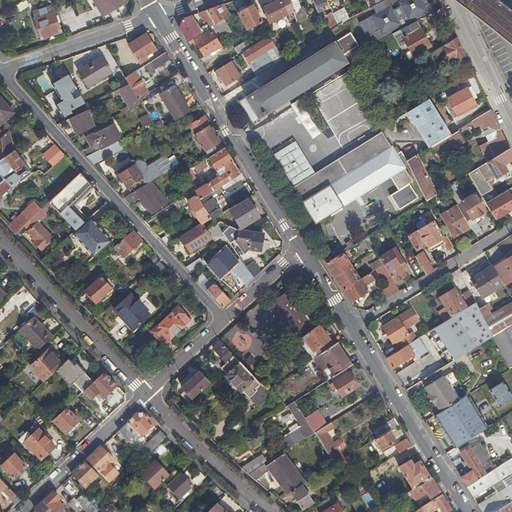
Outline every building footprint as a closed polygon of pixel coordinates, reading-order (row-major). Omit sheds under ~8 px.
[(123,4),(120,0),(97,0),(106,14),(123,4)] [(298,21),(295,11),(291,0),(278,0),(263,8),(272,23),(286,16),(290,24),(298,21)] [(291,0),(295,11),(311,2),(309,0),(291,0)] [(330,3),(328,0),(314,0),(320,13),(326,10),(325,5),(330,3)] [(357,25),(370,47),(401,31),(418,21),(423,19),(420,14),(418,9),(423,6),(427,4),(424,0),(401,0),(402,1),(397,3),(399,7),(391,11),(389,7),(385,9),(383,5),(372,11),(375,15),(357,25)] [(366,0),(369,9),(371,8),(382,2),(385,0),(375,0),(366,0)] [(56,5),(62,21),(76,16),(71,1),(56,5)] [(382,2),(371,8),(372,11),(383,5),(382,2)] [(225,3),(201,12),(211,28),(225,19),(226,18),(224,14),(229,11),(225,3)] [(248,30),(264,21),(255,4),(238,12),(248,30)] [(42,39),(62,32),(54,8),(48,10),(46,6),(39,9),(41,13),(35,15),(36,18),(35,20),(42,39)] [(346,9),(333,12),(338,24),(342,22),(343,23),(350,19),(346,9)] [(430,24),(446,16),(442,9),(426,17),(430,24)] [(180,27),(189,41),(194,38),(204,32),(199,24),(201,22),(200,20),(202,18),(199,12),(185,17),(180,27)] [(338,24),(333,12),(328,14),(330,19),(331,21),(335,27),(338,24)] [(212,30),(215,34),(220,32),(224,38),(234,32),(225,19),(211,28),(212,30)] [(326,24),(329,30),(335,27),(331,21),(326,24)] [(418,21),(401,31),(415,56),(432,47),(418,21)] [(326,24),(321,27),(325,33),(329,30),(326,24)] [(189,41),(192,46),(197,42),(206,56),(222,46),(215,34),(212,30),(196,40),(194,38),(189,41)] [(351,33),(348,35),(355,49),(359,46),(351,33)] [(158,50),(147,34),(131,43),(143,62),(151,56),(150,54),(158,50)] [(250,61),(276,45),(270,34),(251,46),(244,51),(250,61)] [(355,49),(348,35),(242,103),(255,124),(348,64),(343,57),(355,49)] [(451,62),(465,56),(456,38),(433,52),(436,58),(445,52),(451,62)] [(302,39),(293,44),(297,50),(305,45),(302,39)] [(235,47),(240,53),(244,51),(251,46),(247,40),(235,47)] [(151,71),(171,59),(166,52),(147,63),(151,71)] [(89,85),(113,71),(103,56),(80,71),(89,85)] [(238,70),(232,61),(217,70),(226,84),(234,79),(233,77),(237,75),(235,72),(238,70)] [(128,75),(137,69),(133,63),(124,69),(128,75)] [(127,76),(131,83),(140,98),(151,92),(137,69),(128,75),(127,76)] [(80,105),(87,102),(69,71),(52,81),(62,97),(56,101),(64,115),(73,111),(72,109),(80,105)] [(131,83),(121,88),(132,106),(142,101),(140,98),(131,83)] [(161,94),(166,101),(180,92),(176,85),(161,94)] [(466,112),(477,106),(466,87),(450,98),(453,105),(460,101),(462,104),(465,111),(466,112)] [(177,119),(192,110),(180,92),(166,101),(177,119)] [(0,98),(0,125),(16,110),(2,97),(0,98)] [(408,112),(430,147),(431,146),(440,140),(448,136),(427,100),(408,112)] [(458,116),(465,111),(462,104),(454,109),(458,116)] [(74,125),(78,133),(96,124),(88,107),(68,117),(72,126),(74,125)] [(485,133),(498,124),(491,110),(472,121),(475,127),(480,124),(485,133)] [(141,117),(145,125),(154,120),(151,115),(149,113),(141,117)] [(206,150),(222,140),(206,114),(190,124),(206,150)] [(100,149),(120,138),(112,124),(106,127),(105,128),(86,138),(92,147),(93,149),(99,146),(100,149)] [(479,147),(488,162),(510,149),(498,124),(485,133),(488,141),(479,147)] [(15,125),(2,137),(2,151),(16,170),(26,162),(16,148),(15,125)] [(464,139),(458,130),(448,136),(440,140),(431,146),(439,157),(465,142),(464,139)] [(381,132),(311,175),(322,193),(392,149),(381,132)] [(100,149),(87,156),(94,164),(125,146),(120,138),(100,149)] [(273,152),(284,169),(301,159),(290,141),(273,152)] [(62,155),(53,145),(42,155),(52,165),(62,155)] [(99,146),(93,149),(92,147),(83,151),(87,156),(100,149),(99,146)] [(209,194),(243,174),(226,147),(210,157),(217,169),(216,172),(219,176),(198,190),(203,198),(209,194)] [(411,166),(408,160),(401,150),(395,154),(392,149),(322,193),(305,203),(316,223),(330,214),(341,207),(392,175),(401,190),(409,185),(411,184),(403,171),(411,166)] [(468,175),(483,199),(495,192),(488,181),(496,176),(497,178),(508,171),(505,165),(511,160),(511,152),(510,149),(488,162),(468,175)] [(32,170),(26,162),(16,170),(2,151),(0,152),(0,156),(2,159),(0,159),(0,170),(5,178),(0,181),(0,195),(0,196),(18,181),(32,170)] [(411,166),(427,200),(438,193),(419,153),(408,160),(411,166)] [(305,203),(322,193),(311,175),(301,159),(284,169),(305,203)] [(206,160),(196,166),(200,172),(209,166),(206,160)] [(122,172),(134,191),(152,180),(173,168),(169,162),(144,177),(136,163),(122,172)] [(183,167),(186,172),(192,168),(194,167),(191,162),(183,167)] [(191,181),(194,186),(200,182),(192,168),(186,172),(189,177),(191,181)] [(93,184),(82,172),(80,174),(51,201),(56,206),(69,221),(77,230),(90,218),(74,201),(93,184)] [(134,191),(124,197),(130,204),(141,197),(145,202),(150,206),(155,212),(170,201),(161,190),(161,191),(152,180),(134,191)] [(197,191),(194,186),(191,181),(189,183),(186,185),(191,195),(197,191)] [(454,183),(447,188),(458,205),(468,222),(485,210),(475,193),(464,200),(454,183)] [(417,198),(409,185),(401,190),(390,197),(398,210),(417,198)] [(205,224),(215,218),(216,217),(203,198),(198,190),(197,191),(191,195),(177,203),(180,208),(191,202),(205,224)] [(216,217),(222,214),(209,194),(203,198),(216,217)] [(261,215),(250,197),(232,208),(243,225),(261,215)] [(34,201),(9,225),(17,233),(26,224),(42,209),(34,201)] [(42,209),(26,224),(31,229),(30,230),(36,237),(38,238),(35,241),(43,249),(55,237),(40,221),(56,206),(51,201),(42,209)] [(436,218),(449,240),(470,227),(468,222),(458,205),(436,218)] [(343,210),(341,207),(330,214),(332,217),(343,210)] [(113,239),(92,216),(90,218),(77,230),(74,232),(95,255),(113,239)] [(71,235),(74,232),(77,230),(69,221),(63,226),(71,235)] [(430,252),(444,244),(445,243),(432,221),(408,236),(417,250),(426,245),(430,252)] [(204,224),(182,237),(193,253),(213,240),(216,243),(223,239),(215,226),(208,230),(204,224)] [(143,239),(134,229),(115,246),(124,256),(130,251),(135,256),(145,246),(141,242),(143,239)] [(265,232),(241,229),(240,229),(239,237),(236,239),(245,252),(250,248),(263,250),(265,232)] [(95,255),(74,232),(71,235),(68,237),(90,260),(95,255)] [(173,242),(167,234),(161,238),(168,245),(173,242)] [(372,235),(368,238),(373,246),(374,248),(378,246),(372,235)] [(448,252),(454,249),(449,240),(445,243),(444,244),(448,252)] [(236,263),(249,283),(255,278),(248,268),(232,243),(222,252),(222,250),(212,259),(210,259),(208,261),(222,276),(236,263)] [(115,246),(112,249),(121,259),(124,256),(115,246)] [(327,263),(335,258),(329,250),(322,254),(327,263)] [(393,278),(394,280),(405,273),(391,250),(379,257),(384,264),(393,278)] [(414,255),(426,274),(434,270),(422,250),(414,255)] [(344,253),(335,258),(327,263),(335,276),(352,266),(344,253)] [(504,283),(504,284),(511,279),(511,254),(507,258),(506,256),(492,264),(504,283)] [(202,259),(188,267),(192,272),(206,264),(202,259)] [(483,296),(504,283),(492,264),(491,261),(477,269),(479,273),(472,278),(483,296)] [(248,268),(255,278),(262,272),(256,263),(248,268)] [(352,266),(335,276),(343,288),(360,278),(352,266)] [(360,278),(364,285),(374,280),(369,272),(360,278)] [(99,299),(112,287),(102,275),(87,288),(89,290),(87,291),(92,297),(93,296),(93,297),(97,301),(99,299)] [(224,307),(231,300),(216,283),(213,286),(205,277),(201,281),(224,307)] [(343,288),(351,301),(354,299),(357,305),(361,303),(358,300),(363,298),(361,295),(368,291),(364,285),(360,278),(343,288)] [(385,300),(400,290),(394,280),(393,278),(377,288),(385,300)] [(300,339),(321,323),(293,287),(271,304),(299,340),(300,339)] [(453,317),(476,302),(470,290),(460,296),(455,288),(440,297),(453,317)] [(486,304),(479,308),(484,318),(511,301),(511,296),(510,292),(487,305),(486,304)] [(134,327),(149,313),(130,293),(114,308),(122,316),(123,315),(134,327)] [(93,297),(91,299),(97,306),(102,302),(99,299),(97,301),(93,297)] [(511,301),(484,318),(493,336),(505,330),(511,325),(511,301)] [(484,318),(479,308),(476,302),(453,317),(444,323),(419,338),(398,352),(387,359),(393,368),(436,341),(443,352),(417,368),(424,380),(493,336),(484,318)] [(192,320),(178,305),(151,331),(164,346),(192,320)] [(22,324),(33,314),(27,307),(16,317),(22,324)] [(382,326),(398,352),(419,338),(415,332),(410,336),(405,329),(418,320),(411,309),(382,326)] [(54,335),(35,315),(17,332),(27,343),(30,340),(39,349),(54,335)] [(316,358),(336,344),(321,323),(300,339),(314,359),(316,358)] [(511,342),(505,330),(493,336),(509,370),(511,367),(511,342)] [(218,353),(226,362),(234,354),(222,342),(216,347),(220,351),(218,353)] [(316,358),(330,379),(332,378),(347,368),(353,364),(339,342),(336,344),(316,358)] [(31,366),(44,380),(55,370),(62,363),(58,357),(60,355),(52,346),(31,366)] [(234,354),(226,362),(224,364),(221,366),(228,373),(225,375),(241,392),(243,390),(261,409),(274,397),(272,395),(257,378),(253,374),(234,354)] [(86,388),(94,380),(76,362),(74,364),(68,357),(62,363),(55,370),(78,395),(86,388)] [(215,364),(219,369),(221,366),(224,364),(220,359),(215,364)] [(347,368),(332,378),(343,396),(359,386),(357,382),(359,381),(355,377),(353,378),(347,368)] [(181,386),(192,397),(209,381),(208,379),(198,369),(181,386)] [(104,370),(94,380),(86,388),(101,404),(113,393),(110,390),(116,383),(104,370)] [(467,397),(468,396),(453,372),(444,377),(460,401),(467,397)] [(452,406),(460,401),(444,377),(443,376),(425,387),(428,392),(437,386),(448,403),(438,409),(441,413),(452,406)] [(437,406),(438,409),(448,403),(437,386),(428,392),(429,394),(424,397),(432,409),(437,406)] [(274,397),(284,407),(286,406),(287,405),(275,393),(272,395),(274,397)] [(306,417),(295,400),(288,405),(290,408),(293,413),(296,418),(301,425),(285,435),(292,446),(315,431),(306,417)] [(79,419),(66,406),(53,419),(65,432),(79,419)] [(315,431),(328,423),(319,409),(306,417),(315,431)] [(138,440),(155,424),(145,414),(136,414),(118,431),(129,443),(135,437),(138,440)] [(399,424),(396,418),(374,432),(378,437),(389,430),(399,424)] [(79,419),(65,432),(69,436),(82,423),(79,419)] [(331,457),(335,463),(339,460),(344,457),(340,451),(334,442),(326,430),(336,424),(333,420),(328,423),(315,431),(331,457)] [(40,460),(54,447),(38,429),(31,436),(27,431),(20,438),(40,460)] [(145,445),(152,451),(167,436),(161,430),(145,445)] [(378,437),(375,439),(382,451),(393,444),(391,441),(394,439),(389,430),(378,437)] [(486,437),(483,431),(472,438),(475,443),(486,437)] [(340,438),(334,442),(340,451),(344,449),(345,447),(340,438)] [(413,446),(408,439),(396,446),(400,454),(413,446)] [(156,448),(161,455),(168,449),(163,443),(156,448)] [(479,443),(473,446),(477,451),(474,453),(482,466),(491,461),(479,443)] [(461,478),(462,480),(483,467),(482,466),(474,453),(477,451),(473,446),(473,445),(460,453),(465,461),(467,464),(471,471),(461,478)] [(114,461),(101,447),(87,460),(101,474),(114,461)] [(14,477),(28,465),(15,452),(2,464),(14,477)] [(154,459),(149,454),(140,462),(139,463),(145,470),(141,473),(155,489),(159,485),(164,480),(169,476),(156,463),(153,466),(151,463),(154,459)] [(248,473),(265,463),(259,454),(240,466),(248,473)] [(292,489),(302,483),(284,454),(266,465),(265,463),(248,473),(256,479),(268,469),(285,494),(292,489)] [(354,464),(348,455),(344,457),(339,460),(345,469),(354,464)] [(324,462),(328,467),(335,463),(331,457),(324,462)] [(496,511),(511,502),(511,458),(501,465),(487,474),(466,487),(473,498),(493,485),(511,473),(511,484),(498,493),(478,506),(481,511),(496,511)] [(399,467),(414,489),(433,478),(421,460),(415,464),(411,459),(399,467)] [(98,476),(85,462),(72,474),(86,488),(98,476)] [(462,480),(466,487),(487,474),(483,467),(462,480)] [(511,473),(493,485),(498,493),(511,484),(511,473)] [(349,492),(369,479),(366,474),(346,487),(349,492)] [(180,499),(193,487),(181,475),(168,487),(180,499)] [(1,477),(0,478),(0,492),(3,489),(17,504),(22,499),(1,477)] [(433,478),(414,489),(410,492),(415,499),(421,496),(426,493),(428,496),(430,499),(441,491),(433,478)] [(314,501),(302,483),(292,489),(304,507),(314,501)] [(102,491),(106,494),(111,489),(108,486),(102,491)] [(61,499),(53,492),(42,502),(51,511),(59,511),(65,507),(59,501),(61,499)] [(437,511),(445,511),(451,508),(442,494),(413,511),(430,511),(436,509),(437,511)] [(85,510),(87,511),(94,506),(89,501),(83,495),(77,501),(85,510)] [(94,506),(98,502),(93,497),(89,501),(94,506)] [(328,498),(314,506),(317,511),(343,511),(338,503),(333,506),(328,498)] [(77,501),(75,499),(68,505),(74,511),(83,511),(85,510),(77,501)] [(51,511),(42,502),(35,509),(37,511),(51,511)] [(511,511),(511,502),(496,511),(511,511)]
